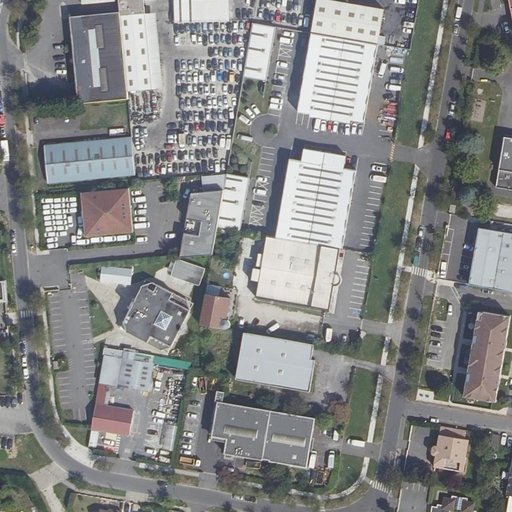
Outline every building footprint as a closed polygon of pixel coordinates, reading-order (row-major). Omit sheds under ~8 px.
[(129,0),(118,0),(120,12),(127,91),(152,89),(145,13),(131,14),(129,0)] [(143,0),(129,0),(131,14),(145,13),(143,0)] [(378,44),(384,9),(331,0),(316,0),(311,33),(378,44)] [(120,12),(70,17),(73,57),(69,61),(73,64),(74,64),(78,104),(128,99),(127,91),(120,12)] [(276,27),(252,23),(243,77),(266,81),(276,27)] [(378,44),(311,33),(310,38),(377,49),(378,44)] [(364,124),(377,49),(310,38),(298,112),(310,114),(309,117),(352,124),(352,121),(364,124)] [(132,137),(44,145),(48,183),(135,174),(132,137)] [(511,138),(504,137),(495,187),(511,190),(511,138)] [(340,249),(343,249),(356,170),(344,168),(346,156),(304,149),(302,161),(289,159),(276,238),(340,249)] [(249,177),(226,173),(223,190),(217,227),(240,231),(249,177)] [(129,188),(81,192),(85,236),(133,231),(129,188)] [(217,227),(223,190),(191,193),(187,219),(190,220),(189,228),(188,233),(184,233),(180,257),(212,255),(217,227)] [(511,233),(479,228),(469,285),(511,291),(511,233)] [(266,236),(256,297),(330,310),(340,249),(276,238),(266,236)] [(202,286),(208,268),(178,259),(173,277),(202,286)] [(133,284),(134,268),(103,266),(102,283),(133,284)] [(183,324),(191,310),(194,304),(153,282),(142,285),(124,322),(127,332),(168,354),(172,347),(179,333),(186,331),(183,324)] [(199,324),(226,329),(227,329),(228,328),(229,327),(230,326),(230,325),(230,324),(229,323),(229,322),(228,321),(225,321),(229,299),(205,295),(199,324)] [(467,380),(464,396),(495,402),(498,385),(499,384),(500,382),(499,379),(498,378),(497,378),(497,377),(495,377),(494,377),(494,374),(500,375),(504,351),(499,350),(499,347),(501,347),(502,348),(503,347),(504,347),(505,347),(506,345),(506,344),(506,342),(506,341),(510,317),(484,312),(482,320),(477,319),(475,335),(478,335),(476,347),(473,347),(469,369),(472,369),(470,381),(467,380)] [(244,332),(236,379),(310,392),(315,360),(311,359),(314,344),(244,332)] [(140,361),(104,355),(100,380),(149,388),(153,363),(140,361)] [(315,418),(223,402),(224,392),(217,391),(215,401),(217,401),(212,436),(227,439),(224,453),(226,454),(225,456),(231,457),(231,455),(262,460),(262,458),(268,459),(268,461),(307,467),(315,418)] [(96,404),(91,429),(129,436),(134,411),(96,404)] [(175,451),(180,426),(170,424),(165,449),(175,451)] [(463,472),(469,440),(464,439),(466,430),(452,428),(441,426),(439,435),(437,446),(434,446),(432,447),(431,453),(433,455),(435,455),(434,467),(463,472)] [(501,436),(492,435),(490,449),(498,451),(501,436)] [(431,506),(430,511),(475,511),(476,511),(473,511),(474,503),(467,502),(467,499),(452,496),(451,499),(444,498),(442,505),(437,505),(436,507),(431,506)]
